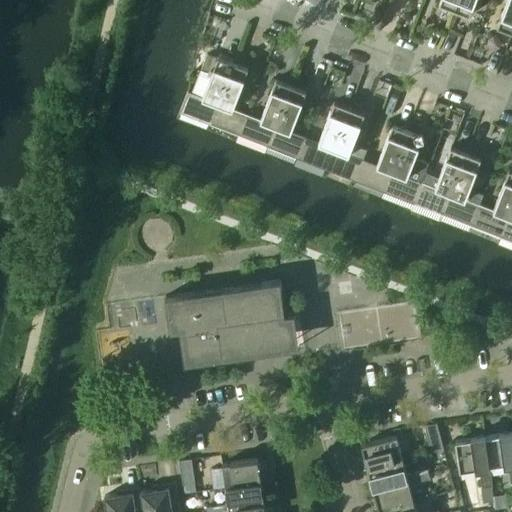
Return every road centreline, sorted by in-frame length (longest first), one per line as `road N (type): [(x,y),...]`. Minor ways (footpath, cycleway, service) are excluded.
road 1 (residential): [(69,511),(86,443),(100,434),(324,402)]
road 2 (residential): [(511,103),(251,2)]
road 3 (residential): [(324,402),(511,376)]
